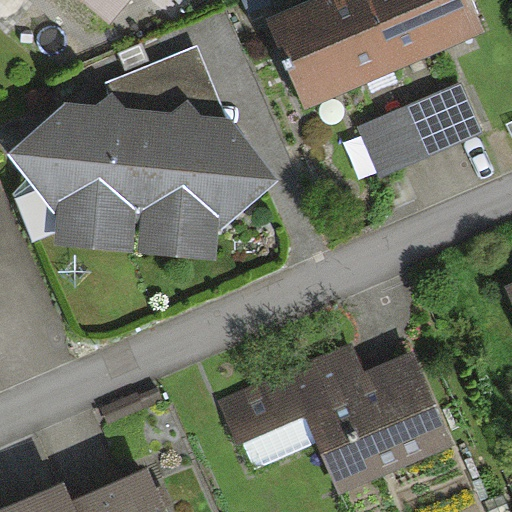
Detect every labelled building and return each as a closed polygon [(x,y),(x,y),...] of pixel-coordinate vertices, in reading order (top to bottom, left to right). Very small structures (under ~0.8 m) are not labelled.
[(119,0),(84,0),(107,17),(119,0)] [(362,0),(330,0),(278,22),(309,96),(389,62),(362,0)] [(456,0),(362,0),(389,62),(468,29),(456,0)] [(465,133),(446,94),(365,134),(384,173),(465,133)] [(138,247),(149,114),(71,107),(25,156),(62,210),(59,240),(138,247)] [(149,114),(138,247),(217,255),(220,223),(261,175),(229,121),(149,114)] [(511,294),(502,299),(511,321),(511,294)] [(354,386),(340,355),(217,409),(248,480),(307,454),(322,488),(427,442),(395,368),(354,386)] [(71,510),(71,511),(158,511),(144,478),(71,510)] [(71,511),(71,510),(63,492),(16,511),(71,511)]
